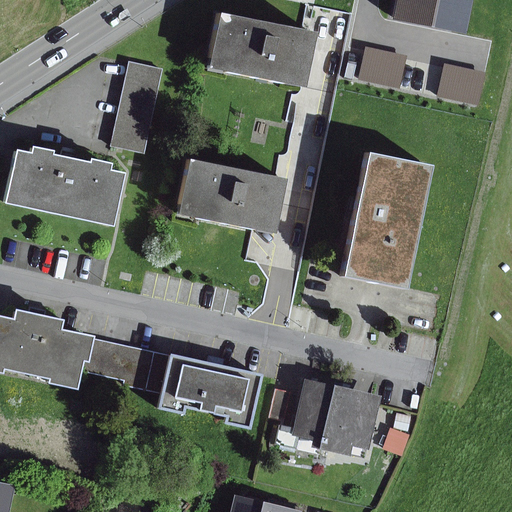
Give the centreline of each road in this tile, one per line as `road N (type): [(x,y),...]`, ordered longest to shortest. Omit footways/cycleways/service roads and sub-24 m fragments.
road 1 (residential): [(0,278),(414,367)]
road 2 (primary): [(131,0),(0,85)]
